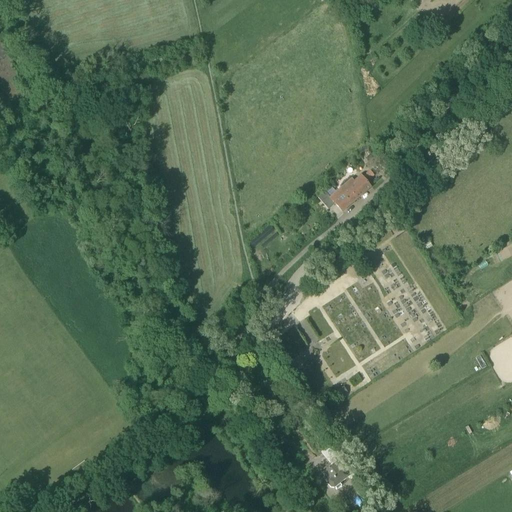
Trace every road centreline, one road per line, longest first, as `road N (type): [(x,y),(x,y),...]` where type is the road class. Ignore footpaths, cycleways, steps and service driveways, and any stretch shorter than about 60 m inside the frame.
road 1 (track): [(329,489),(311,459),(258,409),(238,338),(261,292),(332,230)]
road 2 (residential): [(332,230),(378,191),(511,17)]
